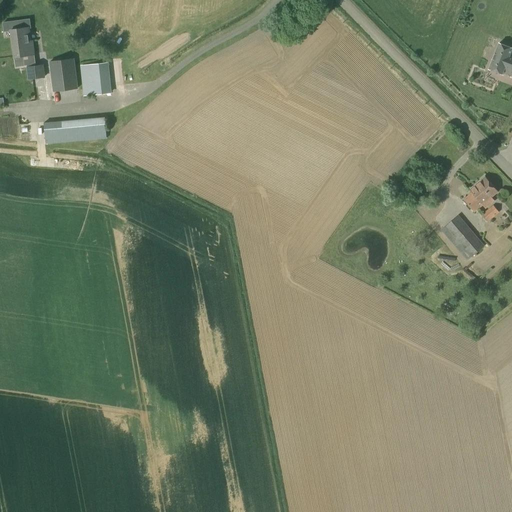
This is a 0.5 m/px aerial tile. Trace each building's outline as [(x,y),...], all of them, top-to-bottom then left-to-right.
[(43,65),(33,66),(32,55),(33,55),(31,41),(27,42),(26,28),(10,30),(13,58),(26,56),(27,67),(26,67),(28,80),(45,77),(43,65)] [(511,52),(510,52),(511,49),(498,43),(488,70),(501,75),(502,73),(511,76),(511,52)] [(54,91),(78,88),(74,59),(50,62),(54,91)] [(84,96),(110,93),(107,63),(81,66),(84,96)] [(45,144),(106,138),(104,118),(43,123),(45,144)] [(18,120),(8,121),(9,133),(15,132),(15,137),(19,137),(18,120)] [(30,127),(21,128),(21,138),(30,138),(30,127)] [(472,194),(464,200),(474,212),(481,206),(482,205),(482,206),(497,193),(484,177),(468,190),(472,194)] [(407,208),(412,201),(406,197),(401,204),(407,208)] [(488,222),(499,212),(493,205),(482,215),(488,222)] [(472,257),(485,246),(458,215),(445,226),(472,257)]
